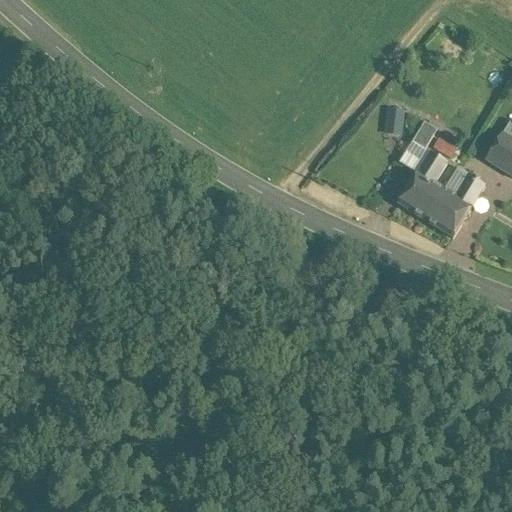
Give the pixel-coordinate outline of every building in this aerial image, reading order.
[(401,136),(405,110),(387,107),(383,133),(401,136)] [(425,124),(412,144),(425,152),(437,132),(425,124)] [(511,140),(503,135),(486,162),(511,178),(511,140)] [(456,151),(439,141),(433,150),(450,160),(456,151)] [(430,154),(417,176),(417,175),(398,206),(425,223),(444,192),(434,186),(447,165),(430,154)] [(455,199),(444,192),(425,223),(453,240),(484,188),(468,178),(455,199)]
